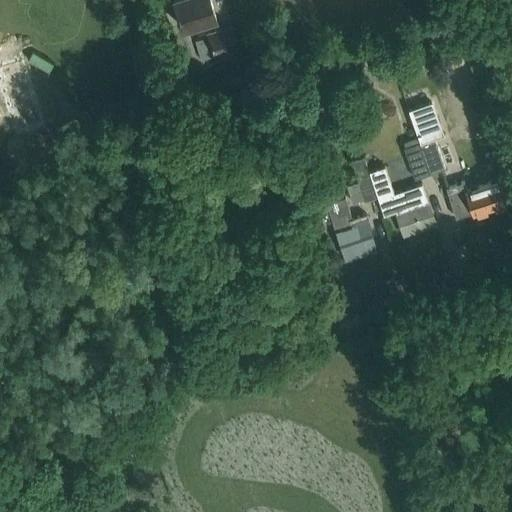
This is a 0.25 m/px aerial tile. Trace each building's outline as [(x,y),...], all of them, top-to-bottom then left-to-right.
[(174,0),(182,27),(216,16),(210,0),(174,0)] [(241,45),(234,21),(209,29),(217,53),(241,45)] [(0,78),(4,96),(15,93),(11,76),(0,78)] [(429,168),(430,167),(432,171),(444,167),(434,137),(442,135),(431,102),(408,110),(420,142),(429,168)] [(420,142),(408,146),(416,172),(429,168),(420,142)] [(380,197),(370,169),(366,156),(354,160),(361,182),(350,186),(356,203),(365,200),(366,202),(380,197)] [(511,206),(511,160),(499,165),(503,176),(467,188),(464,179),(446,185),(449,194),(456,215),(508,198),(511,206)] [(370,169),(380,197),(385,215),(396,211),(403,233),(436,222),(422,181),(395,190),(386,163),(370,169)] [(375,242),(367,218),(354,223),(345,196),(327,202),(338,238),(344,257),(359,252),(357,248),(375,242)]
